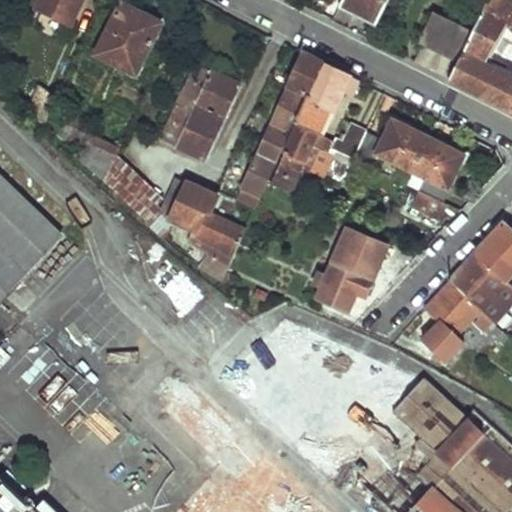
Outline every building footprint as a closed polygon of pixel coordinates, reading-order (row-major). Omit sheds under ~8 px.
[(40,0),(37,9),(71,26),(83,0),(40,0)] [(343,0),(341,5),(378,23),(389,0),(343,0)] [(504,21),(511,28),(511,0),(488,0),(472,33),(459,61),(450,80),(511,110),(511,79),(482,65),(504,21)] [(121,4),(96,55),(135,74),(162,24),(121,4)] [(434,15),(422,43),(459,61),(472,33),(434,15)] [(2,47),(0,50),(0,86),(5,91),(17,65),(9,62),(13,52),(2,47)] [(304,53),(237,200),(256,209),(269,184),(278,163),(275,162),(288,133),(291,135),(297,124),(325,64),(304,53)] [(163,55),(156,70),(167,76),(173,60),(163,55)] [(325,64),(297,124),(300,126),(322,137),(334,111),(328,108),(333,97),(339,102),(345,90),(338,87),(345,74),(325,64)] [(198,66),(165,141),(204,159),(238,84),(198,66)] [(56,101),(42,87),(29,112),(45,127),(56,101)] [(53,125),(74,142),(88,126),(67,108),(53,125)] [(377,154),(423,177),(416,191),(417,192),(443,203),(450,189),(447,187),(463,156),(393,120),(382,142),(366,134),(353,161),(363,166),(371,151),(377,154)] [(333,143),(329,150),(353,161),(366,134),(367,131),(350,123),(341,143),(334,140),(333,143)] [(300,126),(272,185),(298,198),(326,139),(322,137),(300,126)] [(371,151),(363,166),(370,169),(377,154),(371,151)] [(103,186),(144,221),(161,202),(115,160),(103,186)] [(195,232),(191,242),(197,246),(190,259),(220,287),(246,231),(210,215),(218,197),(188,182),(187,185),(179,180),(164,211),(172,216),(170,220),(195,232)] [(0,182),(0,283),(13,269),(22,278),(60,237),(0,182)] [(440,221),(447,206),(443,203),(417,192),(410,206),(440,221)] [(511,230),(505,224),(476,256),(507,282),(511,276),(511,230)] [(347,231),(332,264),(374,282),(388,248),(347,231)] [(511,287),(507,282),(476,256),(450,282),(497,323),(511,305),(511,287)] [(374,282),(332,264),(328,273),(321,271),(314,286),(320,288),(315,300),(348,315),(357,294),(366,297),(374,282)] [(13,269),(0,283),(0,302),(22,278),(13,269)] [(450,282),(426,308),(442,323),(424,341),(446,363),(466,342),(458,334),(476,315),(480,319),(476,324),(487,334),(497,323),(450,282)] [(229,486),(204,511),(332,511),(189,376),(153,414),(229,486)] [(511,511),(511,444),(492,426),(482,436),(425,384),(337,466),(388,511),(511,511)] [(39,511),(0,474),(0,511),(39,511)]
